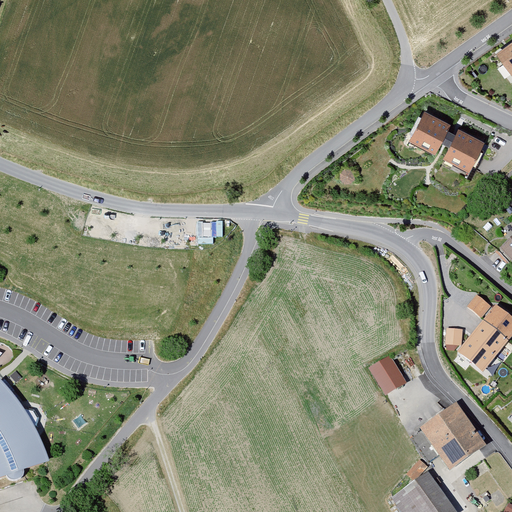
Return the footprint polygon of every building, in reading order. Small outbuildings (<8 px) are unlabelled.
[(511,43),(496,54),(511,76),(511,43)] [(449,127),(421,115),(410,140),(438,153),(441,146),(451,150),(449,156),(476,169),(487,144),(460,132),(458,136),(448,131),(449,127)] [(454,162),(451,170),(465,175),(468,168),(454,162)] [(477,296),(467,308),(481,319),(491,307),(477,296)] [(511,319),(497,307),(458,356),(483,376),(511,339),(511,319)] [(446,329),(445,345),(462,347),(463,331),(446,329)] [(0,481),(7,479),(10,483),(16,485),(23,480),(24,475),(51,464),(42,443),(34,428),(37,427),(37,419),(33,413),(26,411),(24,411),(1,383),(0,383),(0,357),(2,355),(0,354),(0,481)] [(368,368),(385,396),(406,384),(390,356),(368,368)] [(419,427),(450,471),(486,446),(455,402),(419,427)] [(392,503),(398,511),(455,511),(430,476),(392,503)]
